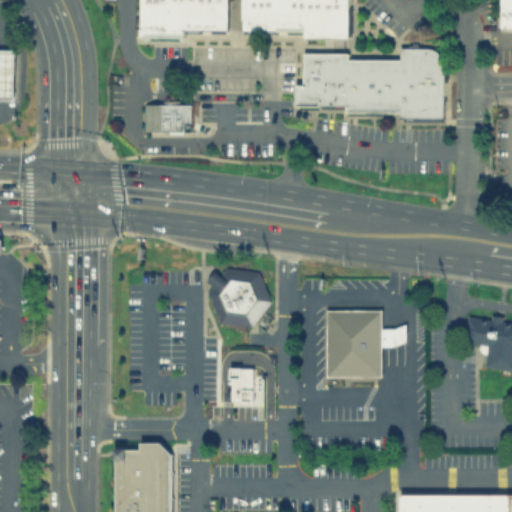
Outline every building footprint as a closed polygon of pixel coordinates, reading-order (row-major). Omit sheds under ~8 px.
[(141,0),(141,36),(186,36),(186,28),(230,28),(230,0),(141,0)] [(348,0),(348,37),(303,37),(303,31),(244,31),(244,0),(348,0)] [(501,0),(511,0),(511,26),(501,26),(501,0)] [(446,58),(446,117),(401,118),(401,110),(347,110),(347,103),(302,104),(302,52),(349,51),(349,56),(400,56),(400,46),(436,46),(441,48),(444,52),(446,56),(446,58)] [(0,48),(0,96),(14,97),(15,49),(0,48)] [(145,103),(192,103),(192,130),(145,129),(145,103)] [(251,325),(271,299),(258,269),(226,266),(220,274),(215,270),(207,281),(212,284),(207,291),(220,321),(251,325)] [(326,309),(382,308),(382,328),(394,328),(406,323),(406,340),(395,345),(382,345),(383,374),(327,375),(326,309)] [(511,369),(483,366),(486,344),(464,341),(468,315),(490,318),(491,313),(504,315),(504,320),(511,321),(511,369)] [(231,400),(232,368),(254,368),(253,400),(231,400)] [(117,511),(117,447),(142,447),(142,441),(161,441),(173,453),(173,511),(117,511)] [(511,511),(511,493),(404,492),(404,511),(511,511)]
